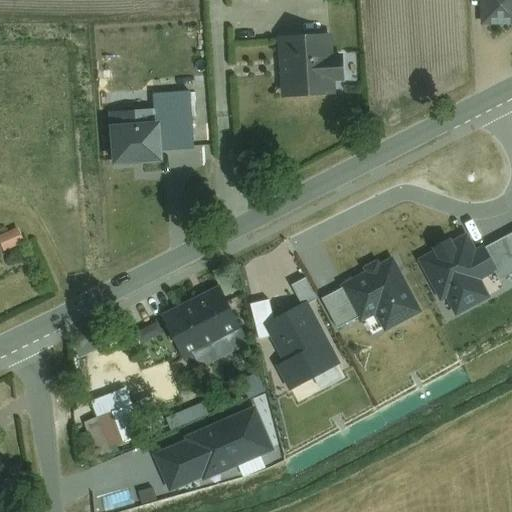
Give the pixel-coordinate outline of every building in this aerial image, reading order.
[(511,27),(511,13),(511,0),(475,0),(477,29),(511,27)] [(337,32),(279,38),(284,100),(340,93),(339,79),(353,77),(350,52),(339,53),(337,32)] [(159,116),(110,119),(113,161),(163,158),(163,149),(193,147),(188,91),(158,94),(159,116)] [(22,226),(0,236),(7,252),(29,242),(22,226)] [(511,274),(511,249),(505,237),(482,250),(493,271),(499,282),(511,274)] [(493,271),(482,250),(475,254),(466,238),(450,246),(449,242),(435,249),(438,254),(422,262),(441,299),(447,296),(456,314),(477,303),(470,291),(472,282),(493,271)] [(396,323),(418,312),(391,262),(344,287),(345,288),(360,317),(362,320),(387,306),(396,323)] [(306,304),(306,306),(317,300),(306,279),(291,286),(302,306),(306,304)] [(360,317),(345,288),(322,300),(337,329),(360,317)] [(241,331),(220,289),(163,317),(184,359),(211,346),(239,331),(241,331)] [(266,325),(274,321),(269,301),(250,305),(258,340),(272,337),(266,325)] [(291,389),(338,364),(306,306),(306,304),(302,306),(274,321),(266,325),(272,337),(286,363),(279,367),(291,389)] [(140,330),(149,348),(169,340),(160,321),(140,330)] [(247,345),(239,331),(211,346),(219,360),(247,345)] [(111,448),(163,428),(160,419),(142,426),(133,404),(99,418),(111,448)] [(205,477),(270,449),(254,412),(189,440),(190,443),(204,475),(205,477)] [(204,475),(190,443),(156,457),(170,489),(204,475)] [(0,484),(13,479),(1,455),(0,455),(0,484)]
